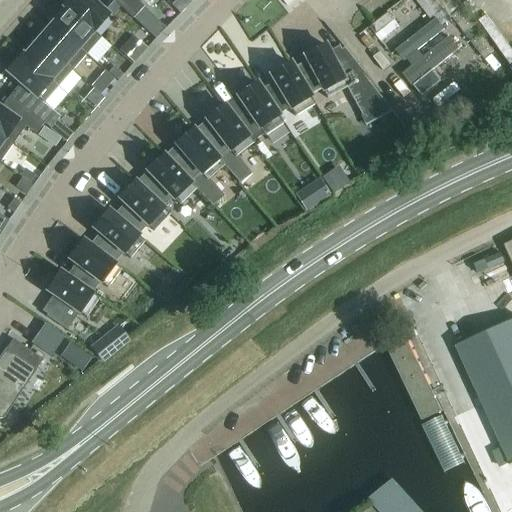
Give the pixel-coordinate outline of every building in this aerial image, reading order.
[(68,0),(63,6),(100,38),(93,31),(107,15),(90,0),(68,0)] [(135,0),(112,0),(132,18),(143,7),(135,0)] [(86,54),(100,38),(63,6),(63,7),(65,8),(51,24),(86,54)] [(155,39),(165,28),(152,17),(142,28),(155,39)] [(404,73),(414,85),(458,49),(448,37),(423,57),(417,50),(443,29),(435,19),(396,49),(411,67),(404,73)] [(71,71),(86,54),(51,24),(37,40),(71,71)] [(23,57),(57,87),(71,71),(37,40),(23,56),(23,57)] [(310,68),(297,76),(309,96),(321,89),(326,98),(346,88),(366,126),(392,112),(407,131),(408,130),(343,49),(330,56),(324,45),(303,56),(310,68)] [(43,103),(57,87),(23,57),(23,56),(21,54),(21,55),(6,72),(34,96),(43,103)] [(277,87),(264,95),(277,115),(289,108),(294,117),(314,105),(309,96),(297,76),(289,63),(269,75),(277,87)] [(113,66),(108,72),(117,80),(122,74),(113,66)] [(245,108),(232,117),(246,136),(258,128),(264,136),(283,123),(277,115),(264,95),(256,83),(237,96),(245,108)] [(59,116),(43,103),(34,96),(25,108),(43,123),(49,128),(50,128),(59,116)] [(210,126),(197,136),(217,158),(228,150),(234,158),(253,144),(246,136),(232,117),(223,105),(205,119),(210,126)] [(35,134),(43,123),(25,108),(15,120),(0,108),(0,135),(12,144),(25,126),(35,134)] [(180,151),(168,161),(172,165),(189,182),(199,173),(206,181),(224,166),(217,158),(197,136),(192,129),(175,144),(180,151)] [(0,161),(12,144),(0,135),(0,161)] [(156,181),(145,192),(161,207),(172,198),(179,205),(196,190),(189,182),(172,165),(168,161),(162,155),(146,170),(156,181)] [(26,194),(32,186),(21,178),(16,187),(26,194)] [(127,207),(116,218),(126,226),(137,235),(147,225),(153,231),(169,215),(161,207),(145,192),(134,182),(118,198),(127,207)] [(13,213),(20,203),(13,198),(6,208),(13,213)] [(129,259),(144,241),(137,235),(126,226),(107,210),(92,228),(102,236),(93,248),(113,264),(122,253),(129,259)] [(113,264),(93,248),(82,240),(68,258),(78,266),(69,278),(91,293),(99,282),(107,288),(121,269),(113,264)] [(511,247),(498,252),(501,262),(511,258),(511,247)] [(496,323),(511,316),(511,299),(497,256),(475,263),(496,323)] [(91,293),(69,278),(58,271),(45,290),(57,298),(45,316),(65,330),(77,312),(86,318),(99,299),(91,293)] [(175,293),(166,285),(158,295),(167,302),(175,293)] [(511,322),(457,347),(503,448),(510,464),(511,462),(511,322)] [(50,355),(63,336),(55,330),(52,328),(45,323),(31,342),(50,355)] [(90,347),(103,363),(130,341),(117,325),(90,347)] [(19,345),(12,340),(5,350),(12,355),(19,345)] [(26,350),(19,345),(12,355),(20,360),(26,350)] [(12,355),(5,350),(0,356),(0,398),(10,405),(34,370),(27,365),(20,360),(12,355)] [(34,355),(26,350),(20,360),(27,365),(34,355)] [(41,360),(34,355),(27,365),(34,370),(41,360)] [(0,398),(0,417),(2,417),(10,405),(0,398)]
